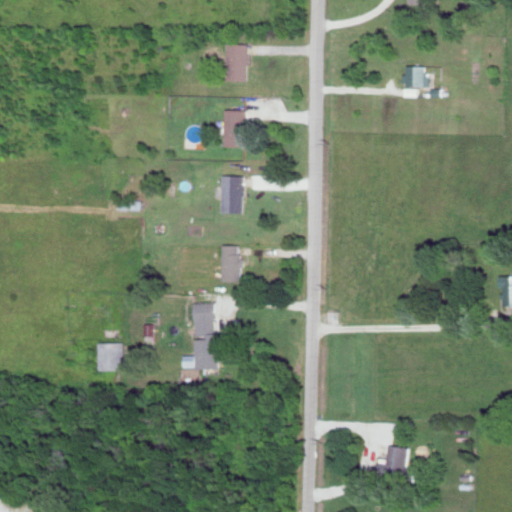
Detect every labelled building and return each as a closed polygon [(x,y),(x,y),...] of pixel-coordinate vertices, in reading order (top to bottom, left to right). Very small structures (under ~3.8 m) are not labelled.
[(250,43),(229,43),(230,79),(250,79),(250,43)] [(428,64),(408,65),(408,77),(405,77),(406,85),(429,85),(428,64)] [(247,145),(248,109),(227,108),(227,145),(247,145)] [(247,174),(225,174),(224,211),(246,212),(247,174)] [(244,280),(244,243),(225,244),(226,280),(244,280)] [(511,305),(511,274),(504,275),(503,305),(511,305)] [(198,302),(198,336),(199,336),(200,354),(188,354),(188,367),(222,366),(222,350),(226,350),(226,332),(219,332),(218,301),(198,302)] [(102,342),(102,369),(127,369),(127,341),(102,342)] [(412,446),(392,444),(390,459),(381,458),(380,475),(417,479),(418,467),(410,466),(412,446)]
